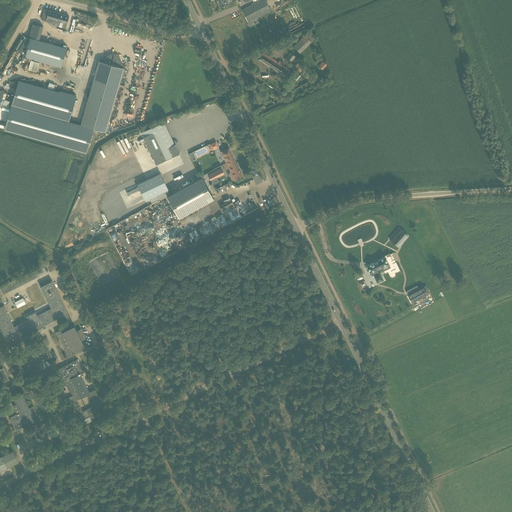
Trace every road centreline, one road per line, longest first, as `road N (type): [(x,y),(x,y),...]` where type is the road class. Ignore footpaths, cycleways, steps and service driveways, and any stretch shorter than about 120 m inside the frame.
road 1 (secondary): [(297,231),(201,33)]
road 2 (unclassified): [(297,231),(372,202),(511,193)]
road 3 (unclassified): [(143,418),(340,323)]
road 4 (secondary): [(428,511),(340,323)]
road 5 (unclassified): [(201,33),(186,38),(40,0)]
road 6 (unclassified): [(17,387),(9,355),(87,314),(108,342)]
